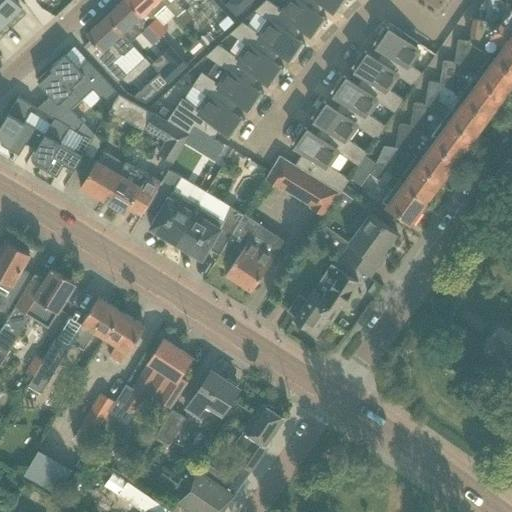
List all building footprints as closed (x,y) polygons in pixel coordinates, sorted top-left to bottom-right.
[(16,0),(0,0),(0,16),(5,22),(20,8),(22,6),(16,0)] [(126,0),(122,0),(106,16),(122,33),(130,41),(141,31),(152,43),(160,35),(126,0)] [(155,14),(165,4),(161,0),(126,0),(160,35),(168,28),(155,14)] [(162,0),(165,3),(177,16),(185,8),(178,1),(179,0),(162,0)] [(228,0),(226,2),(236,13),(250,0),(228,0)] [(326,18),(317,13),(296,0),(289,0),(283,10),(268,0),(263,0),(253,10),(266,18),(295,36),(302,26),(310,32),(315,25),(319,28),(326,18)] [(344,0),(296,0),(317,13),(324,3),(333,9),(338,2),(342,4),(344,0)] [(421,0),(437,10),(444,0),(421,0)] [(511,7),(502,0),(486,0),(483,18),(511,38),(511,7)] [(228,15),(218,24),(224,30),(233,22),(228,15)] [(91,38),(83,45),(95,58),(118,82),(126,75),(115,62),(133,45),(130,41),(122,33),(106,16),(87,34),(91,38)] [(511,38),(483,18),(472,17),(469,39),(470,40),(490,55),(511,70),(511,38)] [(304,43),(295,36),(266,18),(257,31),(242,21),(229,32),(245,43),(273,61),(280,51),(289,57),(294,49),(298,52),(304,43)] [(414,46),(416,42),(417,42),(404,33),(401,37),(384,25),(378,34),(382,37),(377,44),(384,49),(377,59),(400,75),(413,84),(422,72),(408,62),(417,48),(414,46)] [(208,31),(199,40),(205,46),(214,38),(208,31)] [(468,70),(470,40),(469,39),(458,39),(454,61),(456,62),(468,70)] [(195,56),(204,47),(198,40),(188,48),(195,56)] [(283,67),(273,61),(245,43),(236,56),(217,43),(205,55),(225,68),(252,85),(259,75),(268,81),(273,74),(277,77),(283,67)] [(171,63),(160,73),(168,82),(187,65),(186,64),(171,47),(163,54),(171,63)] [(391,88),(400,75),(377,59),(362,49),(356,58),(360,61),(355,68),(364,75),(357,84),(379,100),(395,111),(404,97),(391,88)] [(116,91),(88,60),(79,68),(65,54),(50,67),(52,69),(53,68),(81,99),(93,88),(105,101),(116,91)] [(502,96),(511,82),(511,70),(490,55),(475,76),(502,96)] [(452,91),(456,62),(454,61),(443,59),(439,82),(441,83),(452,91)] [(71,108),(81,99),(53,68),(52,69),(50,72),(48,70),(37,80),(50,95),(37,107),(36,108),(54,118),(77,132),(83,121),(71,108)] [(263,93),(252,85),(225,68),(216,81),(201,71),(196,78),(192,84),(206,94),(232,111),(239,101),(248,107),(253,99),(257,102),(263,93)] [(187,72),(181,77),(192,84),(196,78),(187,72)] [(160,73),(135,96),(146,102),(168,82),(160,73)] [(370,113),(379,100),(357,84),(342,74),(335,83),(339,86),(334,93),(343,99),(336,109),(359,126),(377,138),(386,124),(370,113)] [(487,116),(502,96),(475,76),(460,97),(487,116)] [(472,137),(487,116),(460,97),(451,108),(439,100),(441,83),(439,82),(439,83),(429,81),(425,103),(427,105),(438,113),(444,118),(445,117),(472,137)] [(154,113),(119,93),(109,110),(144,130),(145,128),(154,113)] [(244,119),(232,111),(206,94),(197,107),(182,96),(172,111),(166,120),(189,133),(193,125),(205,132),(213,137),(220,127),(229,133),(234,125),(238,128),(244,119)] [(45,133),(24,121),(33,105),(18,96),(0,126),(0,138),(2,140),(0,143),(19,154),(26,142),(36,148),(37,148),(45,134),(45,133)] [(350,139),(359,126),(336,109),(322,99),(315,109),(319,111),(314,119),(323,125),(316,135),(340,152),(359,165),(368,151),(350,139)] [(422,133),(427,105),(425,103),(425,104),(414,102),(410,125),(412,126),(422,133)] [(163,105),(156,114),(166,120),(172,111),(163,105)] [(99,106),(94,111),(100,118),(107,112),(102,107),(99,106)] [(173,162),(189,133),(166,120),(156,114),(154,113),(145,128),(167,140),(159,154),(173,162)] [(456,158),(472,137),(445,117),(444,118),(429,138),(456,158)] [(74,150),(83,135),(77,132),(54,118),(45,133),(45,134),(37,148),(36,148),(31,157),(39,162),(37,165),(56,176),(64,165),(74,171),(83,156),(74,150)] [(408,155),(412,126),(410,125),(399,123),(395,146),(399,148),(408,155)] [(189,133),(184,142),(195,148),(205,132),(193,125),(189,133)] [(331,165),(340,152),(316,135),(303,125),(296,135),(300,137),(295,145),(304,151),(295,163),(341,191),(350,178),(331,165)] [(102,139),(94,135),(84,152),(92,157),(102,139)] [(441,179),(456,158),(429,138),(414,159),(441,179)] [(391,174),(399,148),(395,146),(395,147),(384,145),(375,163),(391,174)] [(103,199),(119,173),(125,163),(103,150),(98,161),(96,159),(80,186),(103,199)] [(341,191),(295,163),(279,154),(270,170),(265,178),(266,178),(266,179),(280,188),(281,187),(310,205),(309,206),(321,213),(324,215),(324,214),(325,215),(335,201),(341,191)] [(391,174),(375,163),(365,155),(351,177),(361,185),(369,173),(393,188),(383,201),(410,221),(426,200),(399,180),(391,174)] [(426,200),(441,179),(414,159),(399,180),(426,200)] [(144,209),(161,180),(148,173),(146,175),(125,163),(119,173),(103,199),(113,205),(114,209),(119,212),(123,211),(126,213),(129,207),(141,215),(144,209)] [(176,242),(198,205),(173,190),(181,176),(169,169),(162,181),(161,180),(144,209),(156,216),(150,227),(176,242)] [(223,220),(198,205),(176,242),(202,258),(208,248),(220,255),(222,251),(244,214),(232,206),(223,220)] [(397,232),(381,220),(371,212),(349,241),(351,243),(342,256),(370,276),(380,263),(376,261),(397,232)] [(244,214),(222,251),(235,260),(226,273),(251,290),(262,273),(274,255),(252,241),(263,225),(245,213),(244,214)] [(0,286),(15,295),(29,273),(21,268),(30,253),(21,248),(6,240),(0,250),(0,286)] [(48,326),(57,312),(76,283),(52,268),(45,279),(35,273),(32,277),(33,277),(25,290),(0,330),(0,358),(3,353),(6,355),(30,315),(48,326)] [(326,298),(314,290),(308,299),(299,293),(288,310),(297,315),(294,319),(315,333),(325,319),(330,323),(358,282),(343,272),(326,298)] [(105,337),(121,311),(98,296),(81,322),(82,323),(71,341),(82,348),(94,330),(105,337)] [(145,326),(121,311),(105,337),(116,344),(110,355),(121,362),(128,351),(129,352),(145,326)] [(41,393),(70,345),(57,337),(38,367),(39,367),(28,385),(41,393)] [(163,338),(152,355),(148,361),(149,362),(140,376),(176,399),(188,381),(180,376),(192,357),(163,338)] [(212,370),(201,386),(187,407),(199,414),(207,402),(222,412),(238,387),(212,370)] [(114,401),(108,411),(127,423),(133,414),(132,413),(146,391),(135,384),(130,392),(123,388),(114,401)] [(92,435),(108,411),(114,401),(100,392),(79,426),(92,435)] [(251,471),(271,442),(269,440),(284,418),(275,411),(275,408),(269,405),(267,406),(263,403),(252,420),(244,431),(234,445),(244,452),(238,461),(237,461),(228,473),(224,470),(222,473),(217,481),(235,494),(251,471)] [(156,436),(169,444),(186,417),(173,409),(156,436)] [(71,469),(38,450),(24,474),(57,494),(71,469)] [(127,475),(132,467),(115,457),(111,465),(127,475)] [(190,511),(222,511),(235,494),(198,468),(185,487),(180,495),(176,501),(190,511)] [(162,472),(157,479),(173,490),(178,484),(162,472)] [(128,480),(126,484),(119,494),(145,511),(155,499),(128,480)]
